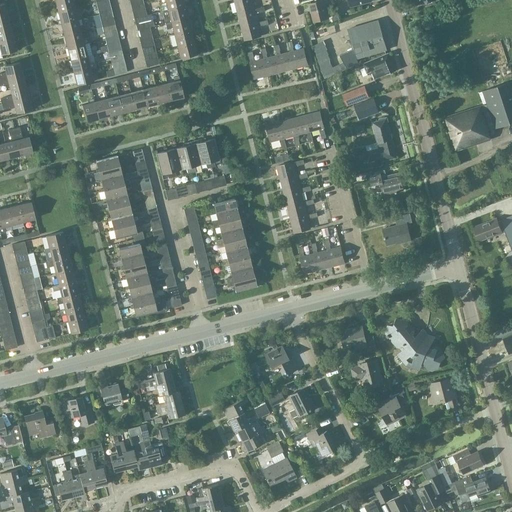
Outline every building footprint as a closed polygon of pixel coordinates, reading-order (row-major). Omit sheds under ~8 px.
[(74,7),(72,0),(54,0),(58,12),(74,7)] [(97,8),(110,5),(108,0),(103,0),(95,2),(97,8)] [(137,5),(143,3),(142,0),(130,0),(129,0),(132,12),(139,11),(137,5)] [(168,10),(184,6),(182,0),(159,0),(160,4),(166,2),(168,10)] [(237,14),(254,9),(252,1),(255,0),(234,0),(237,14)] [(313,22),(328,18),(323,0),(322,0),(309,4),(313,22)] [(134,19),(146,15),(143,3),(137,5),(139,11),(132,12),(134,19)] [(106,19),(113,17),(110,5),(97,8),(98,15),(104,13),(106,19)] [(165,24),(171,22),(187,18),(184,6),(168,10),(162,12),(165,24)] [(61,24),(77,20),(74,7),(58,12),(61,24)] [(241,27),(257,23),(255,14),(264,12),(263,7),(254,9),(237,14),(241,27)] [(113,17),(106,19),(104,13),(98,15),(101,27),(114,23),(113,17)] [(0,29),(10,27),(7,15),(0,17),(0,29)] [(143,29),(149,28),(146,15),(134,19),(135,25),(142,23),(143,29)] [(174,34),(190,30),(187,18),(171,22),(174,34)] [(64,36),(80,32),(77,20),(61,24),(64,36)] [(257,23),(241,27),(244,40),(261,36),(258,27),(267,25),(266,20),(257,23)] [(354,49),(357,59),(387,50),(378,21),(348,29),(354,49)] [(109,31),(116,30),(114,23),(101,27),(104,39),(110,37),(109,31)] [(149,28),(143,29),(142,23),(135,25),(138,37),(151,34),(149,28)] [(0,41),(13,39),(10,27),(0,29),(0,41)] [(106,45),(119,41),(116,30),(109,31),(110,37),(104,39),(106,45)] [(177,46),(193,42),(190,30),(174,34),(177,46)] [(67,48),(89,42),(90,42),(88,38),(82,39),(80,32),(64,36),(67,48)] [(152,40),(152,39),(151,34),(138,37),(140,43),(152,40)] [(13,39),(0,41),(0,49),(1,54),(16,51),(13,39)] [(308,43),(313,59),(326,56),(321,39),(308,43)] [(141,49),(154,46),(152,40),(140,43),(141,49)] [(107,51),(121,48),(119,41),(106,45),(107,51)] [(287,42),(290,52),(294,68),(307,65),(303,48),(294,51),(291,41),(287,42)] [(70,61),(86,56),(92,55),(89,42),(67,48),(70,61)] [(193,42),(177,46),(180,59),(196,55),(193,42)] [(294,68),(290,52),(281,54),(278,44),(274,45),(276,55),(281,72),(294,68)] [(149,53),(155,52),(154,46),(141,49),(144,61),(151,59),(149,53)] [(109,57),(122,54),(121,48),(107,51),(109,57)] [(281,72),(276,55),(268,58),(265,48),(261,49),(263,59),(267,75),(281,72)] [(267,75),(263,59),(254,61),(252,51),(248,52),(250,62),(249,62),(254,79),(267,75)] [(151,59),(144,61),(146,67),(158,64),(155,52),(149,53),(151,59)] [(374,80),(395,71),(395,70),(388,54),(388,53),(387,54),(363,64),(365,68),(367,75),(368,75),(372,73),(374,80)] [(118,67),(125,66),(122,54),(109,57),(110,63),(116,62),(118,67)] [(73,72),(89,68),(96,67),(95,62),(88,63),(86,56),(70,61),(73,72)] [(323,77),(334,72),(328,59),(317,64),(323,77)] [(0,79),(22,74),(19,62),(4,66),(6,72),(0,73),(0,79)] [(125,66),(118,67),(116,62),(110,63),(113,76),(127,72),(125,66)] [(499,64),(500,74),(509,73),(508,63),(499,64)] [(89,68),(73,72),(76,85),(98,80),(97,75),(91,76),(89,68)] [(10,90),(25,86),(22,74),(0,79),(0,85),(8,83),(10,90)] [(166,83),(171,100),(183,97),(179,80),(178,76),(173,77),(174,81),(166,83)] [(511,80),(482,91),(479,92),(483,104),(481,105),(443,117),(454,152),(491,140),(488,131),(495,128),(495,129),(511,123),(511,80)] [(158,103),(171,100),(166,83),(154,86),(158,103)] [(86,90),(90,89),(89,85),(77,88),(79,95),(87,93),(86,90)] [(2,104),(28,97),(25,86),(10,90),(12,95),(0,98),(2,104)] [(146,106),(158,103),(154,86),(142,90),(146,106)] [(347,106),(369,97),(364,86),(342,95),(347,106)] [(134,109),(130,93),(129,90),(125,91),(125,94),(118,96),(122,112),(134,109)] [(134,109),(146,106),(142,90),(130,93),(134,109)] [(110,115),(122,112),(118,96),(106,99),(110,115)] [(28,97),(2,104),(3,109),(15,107),(16,113),(31,110),(28,97)] [(353,105),(359,120),(379,112),(374,97),(353,105)] [(98,118),(94,102),(93,99),(88,100),(89,103),(81,105),(86,121),(98,118)] [(98,118),(110,115),(106,99),(94,102),(98,118)] [(343,108),(332,112),(334,116),(344,113),(343,108)] [(306,115),(310,131),(319,129),(321,139),(325,138),(323,128),(324,128),(319,112),(306,115)] [(313,141),(310,131),(306,115),(293,119),(297,135),(306,133),(309,142),(313,141)] [(372,122),(374,133),(378,148),(354,154),(357,167),(395,158),(388,131),(389,131),(387,122),(388,122),(387,117),(378,119),(379,120),(372,122)] [(300,144),(297,135),(293,119),(279,122),(283,138),(293,136),(295,146),(300,144)] [(286,148),(283,138),(279,122),(266,126),(270,142),(280,140),(282,149),(286,148)] [(14,129),(20,155),(32,152),(29,137),(22,139),(19,127),(14,129)] [(9,158),(20,155),(14,129),(8,130),(11,141),(5,143),(9,158)] [(204,141),(211,167),(214,166),(213,161),(219,159),(214,138),(215,138),(215,135),(212,136),(213,139),(206,141),(204,141)] [(204,141),(206,141),(205,138),(202,139),(202,141),(196,143),(194,143),(200,164),(205,162),(207,168),(211,167),(204,141)] [(194,143),(196,143),(195,140),(192,141),(193,144),(186,145),(185,146),(191,172),(195,171),(194,165),(200,164),(194,143)] [(0,160),(9,158),(5,143),(0,144),(0,160)] [(185,146),(186,145),(186,143),(182,144),(183,146),(177,148),(175,148),(180,169),(186,167),(188,173),(191,172),(185,146)] [(175,148),(177,148),(176,145),(173,146),(173,149),(167,150),(165,151),(172,177),(175,176),(174,170),(180,169),(175,148)] [(165,151),(167,150),(166,148),(163,149),(164,151),(155,153),(160,174),(166,172),(168,178),(172,177),(165,151)] [(275,164),(288,162),(287,153),(274,155),(275,164)] [(98,170),(124,164),(123,160),(118,161),(116,155),(96,160),(96,159),(93,160),(93,163),(96,162),(98,169),(98,170)] [(294,167),(304,164),(303,160),(293,163),(292,162),(276,166),(280,180),(296,176),(294,167)] [(101,180),(121,175),(120,170),(125,168),(124,164),(98,170),(98,169),(95,170),(96,172),(99,172),(101,179),(101,180)] [(383,195),(384,195),(385,201),(397,198),(396,192),(403,190),(399,173),(386,176),(384,170),(366,174),(368,181),(370,181),(371,186),(380,183),(383,195)] [(283,193),(299,189),(297,180),(307,178),(306,173),(296,176),(280,180),(283,193)] [(103,190),(129,183),(129,180),(123,181),(121,175),(101,180),(101,179),(98,179),(98,182),(101,182),(103,188),(103,190)] [(106,200),(126,195),(125,189),(130,187),(129,183),(103,190),(103,188),(100,189),(101,192),(104,191),(106,198),(106,200)] [(287,206),(303,202),(301,193),(311,191),(309,186),(299,189),(283,193),(287,206)] [(108,209),(134,203),(132,193),(126,195),(106,200),(106,198),(103,199),(103,202),(106,201),(108,208),(108,209)] [(236,208),(236,210),(239,209),(237,199),(233,200),(233,198),(215,203),(214,200),(207,202),(208,209),(214,207),(215,214),(236,208)] [(290,220),(306,215),(304,207),(314,204),(313,199),(303,202),(287,206),(290,220)] [(18,205),(22,222),(35,219),(30,202),(18,205)] [(111,219),(131,214),(129,208),(135,207),(134,203),(108,209),(108,208),(105,209),(106,211),(109,211),(110,217),(111,219)] [(10,225),(22,222),(18,205),(6,208),(10,225)] [(193,206),(183,208),(185,214),(194,212),(193,206)] [(0,227),(10,225),(6,208),(0,209),(0,227)] [(238,216),(236,210),(236,208),(215,214),(217,220),(212,221),(212,224),(238,218),(238,219),(242,218),(241,216),(238,216)] [(113,229),(139,222),(145,221),(144,216),(139,218),(137,212),(131,214),(111,219),(110,217),(108,218),(108,221),(111,220),(113,227),(113,229)] [(306,215),(290,220),(294,233),(310,229),(307,220),(317,217),(316,213),(306,215)] [(406,224),(411,223),(409,214),(395,218),(397,226),(383,229),(387,245),(400,242),(401,243),(411,241),(406,224)] [(160,221),(158,215),(148,217),(150,223),(160,221)] [(511,215),(498,222),(496,218),(474,227),(479,241),(494,235),(494,236),(502,233),(502,231),(504,230),(511,249),(511,215)] [(240,226),(238,219),(238,218),(212,224),(214,228),(219,227),(220,233),(241,228),(241,229),(244,228),(244,225),(240,226)] [(133,240),(143,237),(142,232),(136,233),(134,228),(140,226),(139,222),(113,229),(113,227),(110,228),(111,231),(114,230),(116,238),(132,234),(133,240)] [(330,225),(319,229),(323,239),(334,235),(330,225)] [(153,237),(163,234),(161,227),(151,230),(153,237)] [(243,236),(241,229),(241,228),(220,233),(222,239),(216,240),(217,244),(243,237),(243,239),(247,238),(246,235),(243,236)] [(49,248),(66,243),(63,231),(46,236),(49,248)] [(163,234),(153,237),(155,243),(165,241),(163,234)] [(121,258),(141,253),(139,248),(145,246),(143,237),(133,240),(135,244),(118,248),(118,247),(115,248),(116,251),(119,250),(121,257),(121,258)] [(245,246),(243,239),(243,237),(217,244),(218,248),(224,247),(225,252),(245,247),(246,249),(249,248),(249,245),(245,246)] [(324,241),(327,250),(331,267),(344,263),(340,247),(331,249),(328,240),(324,241)] [(21,255),(27,253),(24,242),(11,245),(13,251),(19,249),(21,255)] [(52,260),(69,256),(66,243),(49,248),(52,260)] [(331,267),(327,250),(318,252),(315,243),(311,244),(314,254),(318,270),(331,267)] [(318,270),(314,254),(305,256),(302,246),(298,247),(300,257),(304,274),(318,270)] [(247,255),(246,249),(245,247),(225,252),(227,258),(221,260),(222,263),(248,257),(248,258),(252,257),(251,254),(247,255)] [(27,253),(21,255),(19,249),(13,251),(16,263),(28,259),(27,253)] [(123,268),(149,261),(148,258),(142,259),(141,253),(121,258),(121,257),(117,258),(118,260),(121,260),(123,266),(123,268)] [(55,272),(72,268),(69,256),(52,260),(45,262),(45,263),(46,267),(46,268),(53,266),(55,272)] [(250,265),(248,258),(248,257),(222,263),(223,268),(229,266),(230,272),(250,266),(251,268),(254,267),(253,264),(250,265)] [(31,272),(30,266),(28,259),(16,263),(19,275),(31,272)] [(126,278),(146,273),(144,267),(150,266),(149,261),(123,268),(123,266),(120,267),(121,270),(124,269),(126,276),(126,278)] [(253,275),(251,268),(250,266),(230,272),(232,278),(227,279),(227,283),(253,276),(253,278),(257,277),(256,274),(253,275)] [(58,284),(75,280),(72,268),(55,272),(58,284)] [(27,280),(33,278),(31,272),(19,275),(22,288),(29,286),(27,280)] [(128,287),(154,281),(153,277),(147,279),(146,273),(126,278),(126,276),(122,277),(123,280),(126,279),(128,286),(128,287)] [(255,285),(253,278),(253,276),(227,283),(228,287),(234,285),(236,292),(256,286),(256,287),(259,287),(259,284),(255,285)] [(122,277),(111,280),(113,287),(123,284),(122,277)] [(23,293),(36,290),(33,278),(27,280),(29,286),(22,288),(23,293)] [(61,296),(78,292),(75,280),(58,284),(52,286),(53,292),(54,298),(56,298),(61,296)] [(131,297),(151,292),(149,286),(155,285),(154,281),(128,287),(128,286),(125,287),(126,289),(129,289),(130,296),(131,297)] [(168,295),(177,292),(176,285),(163,289),(165,299),(168,298),(168,295)] [(33,303),(39,302),(36,290),(23,293),(25,299),(32,298),(33,303)] [(64,309),(81,304),(78,292),(61,296),(56,298),(58,304),(63,303),(64,309)] [(133,307),(159,300),(158,297),(152,298),(151,292),(131,297),(130,296),(128,296),(128,299),(131,298),(133,305),(133,307)] [(168,295),(168,298),(169,301),(179,298),(177,292),(168,295)] [(39,302),(33,303),(32,298),(25,299),(28,311),(41,308),(39,302)] [(133,307),(133,305),(130,306),(131,309),(134,308),(136,317),(156,312),(156,313),(167,311),(164,299),(159,300),(133,307)] [(67,321),(84,317),(81,304),(64,309),(59,310),(60,316),(66,314),(67,321)] [(29,317),(42,314),(41,308),(28,311),(29,317)] [(0,326),(10,323),(7,312),(0,313),(0,326)] [(31,324),(44,321),(42,314),(29,317),(31,324)] [(84,317),(67,321),(71,334),(88,329),(84,317)] [(428,345),(418,337),(415,340),(411,335),(413,330),(406,322),(407,320),(396,319),(393,327),(387,326),(385,333),(386,335),(386,336),(387,338),(388,337),(396,347),(399,348),(402,351),(394,358),(399,364),(405,359),(408,362),(419,367),(420,364),(425,366),(427,369),(432,371),(438,368),(440,360),(444,357),(440,349),(436,348),(433,350),(427,348),(428,345)] [(39,328),(45,327),(44,321),(31,324),(34,336),(41,334),(39,328)] [(0,330),(2,338),(14,335),(10,323),(0,326),(0,330)] [(340,332),(345,350),(362,346),(364,354),(376,351),(372,333),(367,334),(367,336),(363,337),(360,324),(353,325),(354,328),(340,332)] [(41,334),(34,336),(36,343),(49,339),(45,327),(39,328),(41,334)] [(14,335),(2,338),(5,350),(17,348),(14,335)] [(508,354),(511,352),(511,335),(508,337),(503,339),(508,354)] [(286,375),(297,370),(289,355),(286,356),(281,346),(263,355),(271,371),(281,366),(286,375)] [(367,387),(375,385),(376,390),(388,387),(385,375),(380,377),(375,360),(361,364),(362,366),(351,369),(354,380),(365,377),(367,387)] [(145,387),(171,380),(168,369),(152,373),(154,381),(144,383),(145,387)] [(434,402),(448,399),(451,411),(459,409),(451,379),(430,384),(434,402)] [(174,392),(171,380),(145,387),(146,391),(156,389),(158,396),(162,395),(174,392)] [(121,401),(128,399),(126,389),(118,391),(117,384),(106,387),(105,382),(98,384),(103,403),(106,402),(107,404),(112,403),(113,405),(114,405),(121,404),(121,402),(121,401)] [(405,399),(404,398),(402,394),(404,393),(401,386),(386,394),(389,399),(377,405),(387,425),(404,416),(398,403),(405,399)] [(303,389),(288,396),(294,409),(289,412),(292,418),(298,416),(313,408),(303,389)] [(156,409),(181,403),(178,391),(174,392),(162,395),(163,403),(155,405),(156,409)] [(271,407),(283,400),(279,393),(267,399),(271,407)] [(81,425),(93,422),(89,407),(83,409),(80,397),(64,402),(66,411),(70,410),(71,417),(78,415),(81,425)] [(227,420),(242,413),(239,406),(247,402),(245,398),(222,409),(227,420)] [(181,403),(156,409),(157,413),(165,411),(168,419),(184,415),(181,403)] [(253,408),(258,418),(269,413),(264,403),(253,408)] [(41,413),(34,415),(23,417),(28,435),(38,433),(39,438),(54,434),(51,421),(44,423),(41,413)] [(250,423),(257,420),(255,416),(246,420),(242,413),(227,420),(233,431),(235,430),(250,423)] [(18,425),(10,427),(4,429),(1,418),(0,417),(0,435),(2,435),(5,446),(22,441),(18,425)] [(253,429),(250,423),(235,430),(241,441),(263,429),(261,425),(253,429)] [(139,426),(141,434),(143,440),(149,438),(146,424),(139,426)] [(321,456),(335,449),(326,431),(321,434),(318,428),(305,434),(308,440),(312,439),(321,456)] [(263,429),(241,441),(239,441),(241,444),(241,445),(241,447),(243,451),(245,452),(266,442),(262,435),(265,433),(263,429)] [(142,442),(149,467),(161,464),(161,462),(162,462),(163,461),(165,460),(161,442),(155,444),(156,447),(149,449),(147,441),(142,442)] [(278,441),(266,447),(268,450),(271,457),(283,451),(280,445),(278,441)] [(133,453),(134,453),(132,447),(125,449),(123,442),(118,443),(125,469),(136,466),(137,466),(133,453)] [(137,470),(149,467),(142,442),(138,443),(141,451),(134,453),(133,453),(137,466),(136,466),(137,470)] [(113,472),(125,469),(118,443),(114,444),(117,454),(109,456),(113,472)] [(463,474),(482,465),(476,453),(471,455),(468,449),(453,456),(456,463),(458,462),(463,474)] [(286,482),(296,477),(286,458),(261,471),(268,485),(284,477),(286,482)] [(88,461),(94,488),(106,484),(102,468),(94,470),(92,460),(88,461)] [(83,491),(94,488),(88,461),(83,462),(86,472),(78,474),(79,478),(80,478),(83,491)] [(429,484),(417,490),(427,510),(441,503),(443,502),(441,497),(439,494),(445,490),(444,486),(441,478),(439,474),(435,461),(421,468),(427,480),(429,484)] [(0,477),(2,486),(26,480),(25,475),(17,477),(15,470),(0,473),(0,477)] [(80,478),(79,478),(72,480),(70,471),(66,472),(72,497),(84,493),(83,491),(80,478)] [(60,500),(72,497),(66,472),(62,473),(64,482),(56,484),(60,500)] [(441,478),(444,486),(451,483),(448,476),(441,478)] [(473,483),(471,476),(455,482),(459,495),(468,492),(471,502),(479,499),(478,496),(491,491),(486,478),(473,483)] [(21,493),(19,485),(27,483),(26,480),(2,486),(5,498),(11,497),(11,496),(21,493)] [(195,503),(220,496),(217,484),(201,489),(203,496),(194,498),(195,503)] [(381,504),(390,500),(384,488),(376,493),(381,504)] [(14,508),(38,501),(37,497),(29,499),(27,491),(21,493),(11,496),(11,497),(14,508)] [(392,511),(410,511),(402,495),(388,503),(392,511)] [(213,510),(223,508),(220,496),(195,503),(196,507),(205,504),(207,511),(213,511),(213,510)] [(38,501),(14,508),(15,511),(32,511),(31,508),(39,506),(38,501)] [(379,511),(375,502),(365,507),(367,511),(379,511)]
